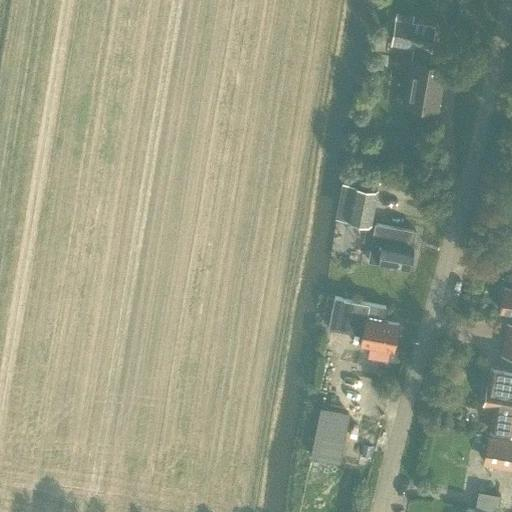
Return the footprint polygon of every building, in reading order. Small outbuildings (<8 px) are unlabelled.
[(430,63),(433,48),(436,28),(413,24),(415,16),(398,13),(393,41),(392,45),(414,49),(412,60),(411,60),(404,99),(438,104),(444,66),(430,63)] [(379,190),(352,186),(346,222),(371,225),(379,190)] [(417,229),(413,228),(375,221),(368,259),(379,261),(378,262),(411,268),(415,246),(414,245),(417,229)] [(511,289),(505,288),(501,310),(511,312),(511,289)] [(386,306),(369,303),(335,295),(329,327),(363,333),(361,345),(394,352),(399,323),(384,320),(386,306)] [(502,354),(505,355),(511,356),(511,322),(508,321),(502,354)] [(491,428),(511,431),(511,369),(491,366),(488,385),(487,384),(484,403),(495,405),(491,428)] [(471,387),(469,401),(483,403),(486,389),(471,387)] [(339,461),(349,412),(322,407),(312,456),(339,461)] [(510,462),(511,451),(511,449),(511,437),(487,433),(483,458),(510,462)] [(498,511),(501,496),(479,492),(476,510),(468,508),(466,511),(498,511)]
